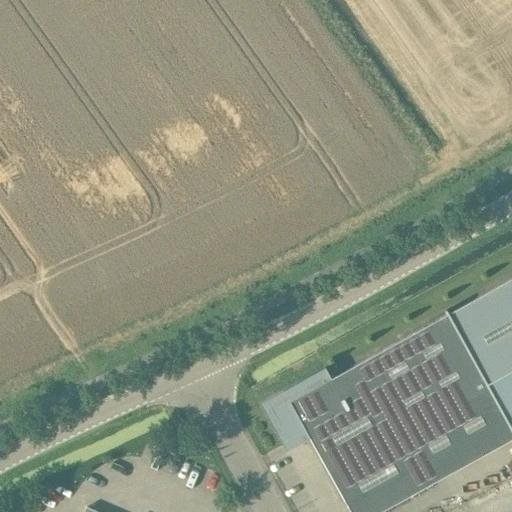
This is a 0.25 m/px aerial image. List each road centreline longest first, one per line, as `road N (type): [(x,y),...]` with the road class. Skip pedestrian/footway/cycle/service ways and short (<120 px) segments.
road 1 (tertiary): [(193,370),(351,294),(511,201)]
road 2 (tertiary): [(0,464),(193,370)]
road 3 (residential): [(269,511),(193,370)]
